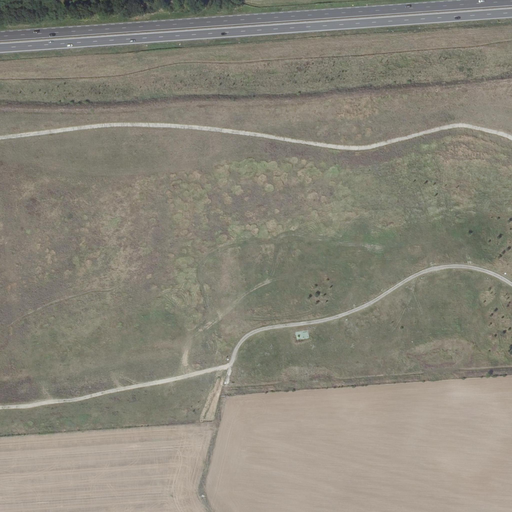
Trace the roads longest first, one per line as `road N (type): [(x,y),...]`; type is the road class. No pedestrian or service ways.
road 1 (trunk): [(511,0),(0,36)]
road 2 (trunk): [(0,48),(511,13)]
